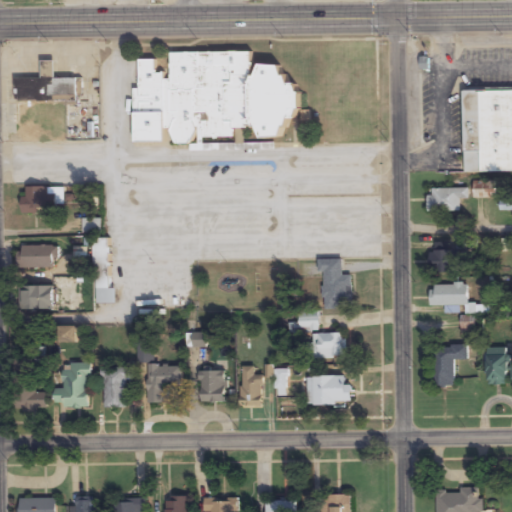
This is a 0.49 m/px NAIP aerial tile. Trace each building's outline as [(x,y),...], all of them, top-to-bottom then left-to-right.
[(134,143),(166,144),(166,127),(177,145),(196,145),(197,126),(205,140),(239,140),(239,131),(256,131),(261,139),(285,140),(286,124),(299,116),(300,85),(289,84),(289,76),(282,76),(282,66),(264,66),(252,73),(253,54),(172,52),(171,77),(168,78),(165,73),(157,73),(157,60),(140,60),(139,89),(135,91),(134,143)] [(15,80),(16,98),(78,98),(78,79),(54,79),(54,61),(41,62),(41,79),(15,80)] [(321,69),(321,84),(332,84),(332,106),(361,106),(360,62),(341,62),(341,69),(321,69)] [(511,172),(511,89),(464,90),(465,173),(511,172)] [(38,105),(14,105),(14,135),(41,135),(41,123),(45,123),(45,111),(38,111),(38,105)] [(474,198),(496,198),(496,182),(474,182),(474,198)] [(23,214),(50,214),(50,187),(23,187),(23,214)] [(461,212),(461,200),(469,200),(469,190),(428,190),(428,212),(461,212)] [(83,219),(83,234),(102,234),(102,219),(83,219)] [(110,239),(94,239),(94,289),(110,289),(110,239)] [(448,244),(436,244),(436,253),(430,253),(430,274),(459,274),(459,252),(448,252),(448,244)] [(18,269),(58,269),(58,246),(18,246),(18,269)] [(324,310),(352,310),(352,276),(343,276),(343,260),(319,260),(319,273),(324,273),(324,310)] [(468,307),(468,285),(431,285),(431,307),(468,307)] [(53,287),(20,287),(20,311),(53,311),(53,287)] [(77,328),(60,328),(60,344),(77,344),(77,328)] [(193,348),(206,348),(206,335),(193,335),(193,348)] [(314,359),(346,359),(346,335),(314,335),(314,359)] [(138,364),(154,364),(154,344),(138,344),(138,364)] [(456,362),(469,362),(469,346),(434,346),(434,388),(456,388),(456,362)] [(488,349),(488,385),(508,385),(508,380),(511,380),(511,366),(509,367),(509,349),(488,349)] [(47,393),(38,393),(37,360),(15,360),(15,411),(47,411),(47,393)] [(64,409),(91,409),(91,365),(65,365),(65,390),(56,390),(56,404),(64,404),(64,409)] [(148,405),(170,405),(170,389),(183,389),(183,367),(148,367),(148,405)] [(242,368),(242,408),(263,408),(263,376),(255,376),(255,368),(242,368)] [(104,410),(127,410),(127,369),(104,369),(104,410)] [(288,392),(288,370),(275,370),(275,392),(288,392)] [(201,373),(201,404),(226,404),(226,373),(201,373)] [(351,406),(351,378),(309,378),(309,406),(351,406)] [(438,491),(437,511),(481,511),(482,491),(438,491)] [(351,511),(352,497),(324,497),(323,511),(351,511)] [(97,511),(97,498),(76,498),(75,511),(97,511)] [(188,511),(188,498),(166,498),(165,511),(188,511)] [(56,511),(57,499),(20,499),(19,511),(56,511)] [(237,511),(238,500),(205,499),(204,511),(237,511)] [(113,511),(146,511),(147,500),(113,500),(113,511)] [(298,511),(298,502),(266,502),(266,511),(298,511)]
